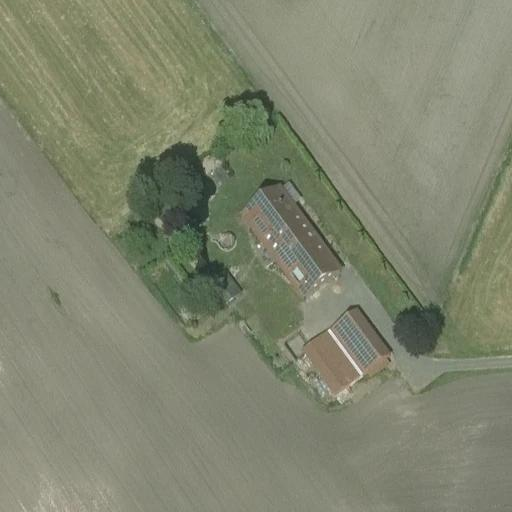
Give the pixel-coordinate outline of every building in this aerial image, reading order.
[(340,276),(278,192),(243,217),(305,301),(340,276)] [(167,208),(156,217),(163,225),(174,215),(167,208)] [(226,277),(212,287),(226,306),(240,296),(226,277)] [(356,314),(329,334),(363,379),(389,360),(356,314)] [(329,334),(302,354),(335,399),(363,379),(329,334)]
